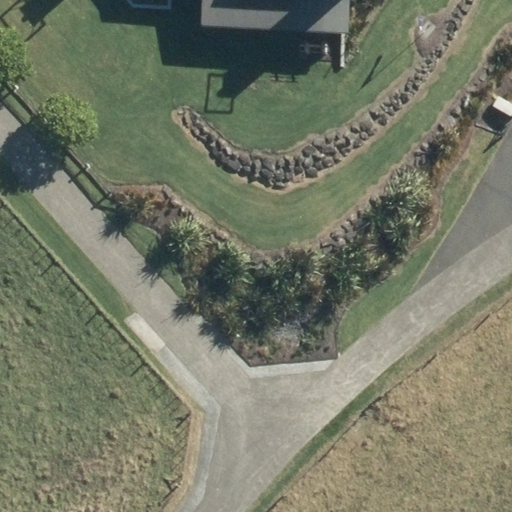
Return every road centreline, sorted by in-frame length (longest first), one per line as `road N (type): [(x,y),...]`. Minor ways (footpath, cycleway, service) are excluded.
road 1 (residential): [(0,125),(264,409)]
road 2 (residential): [(511,217),(264,409)]
